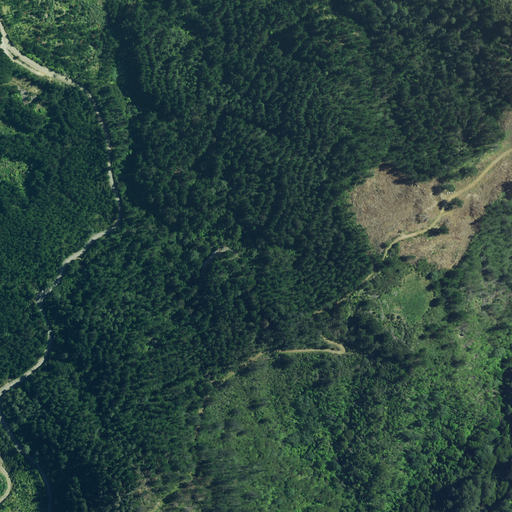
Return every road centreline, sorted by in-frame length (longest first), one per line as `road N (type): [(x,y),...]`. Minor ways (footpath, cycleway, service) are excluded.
road 1 (track): [(511,150),(450,198),(429,230),(396,238),(369,278),(314,314),(312,330),(343,346),(338,352),(267,350),(209,390),(195,473),(151,511)]
road 2 (unclassified): [(0,31),(20,60),(90,94),(116,194),(116,221),(60,267),(45,290),(39,305),(51,334),(43,359),(0,393)]
